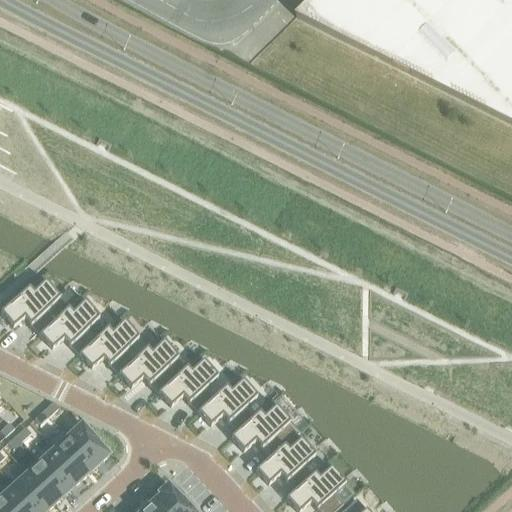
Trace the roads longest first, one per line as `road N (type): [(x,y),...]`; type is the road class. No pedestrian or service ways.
road 1 (tertiary): [(1,0),(511,258)]
road 2 (tertiary): [(511,235),(50,0)]
road 3 (residential): [(161,448),(0,361)]
road 4 (unclassified): [(166,0),(218,30),(270,0)]
